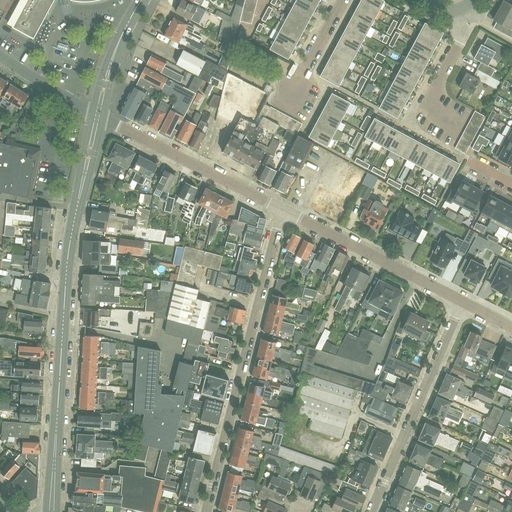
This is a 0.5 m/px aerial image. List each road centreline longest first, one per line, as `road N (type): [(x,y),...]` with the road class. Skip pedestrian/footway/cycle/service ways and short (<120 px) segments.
road 1 (tertiary): [(51,511),(67,262),(96,114)]
road 2 (residential): [(209,511),(281,210)]
road 3 (residential): [(466,304),(373,511)]
road 4 (unclassified): [(281,210),(96,114)]
road 5 (unclassified): [(466,304),(281,210)]
road 6 (residential): [(458,134),(429,111),(463,38),(457,11)]
road 7 (tertiary): [(96,114),(112,57),(141,0)]
road 8 (residential): [(308,105),(294,91),(342,0)]
